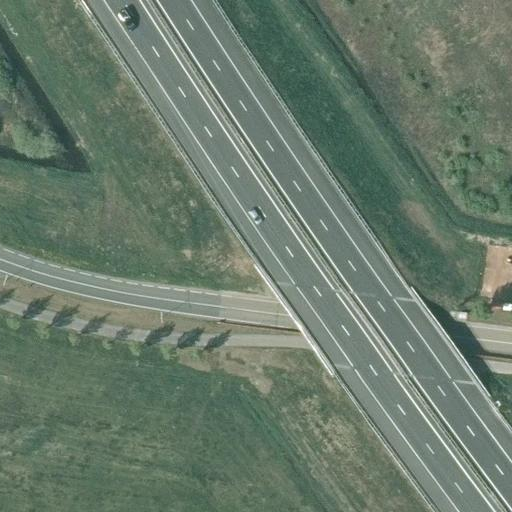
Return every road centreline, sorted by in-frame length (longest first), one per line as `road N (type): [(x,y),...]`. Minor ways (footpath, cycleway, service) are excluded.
road 1 (motorway): [(121,0),(313,289),(477,511)]
road 2 (motorway): [(511,482),(431,380),(166,0)]
road 3 (tertiary): [(511,345),(182,305),(0,261)]
